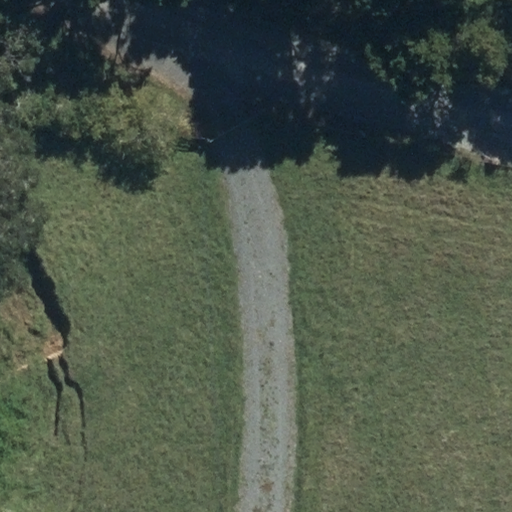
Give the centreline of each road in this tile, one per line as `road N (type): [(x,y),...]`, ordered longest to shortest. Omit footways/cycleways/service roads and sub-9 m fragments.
road 1 (track): [(274,511),(253,226),(252,32)]
road 2 (residential): [(184,0),(252,32),(511,114)]
